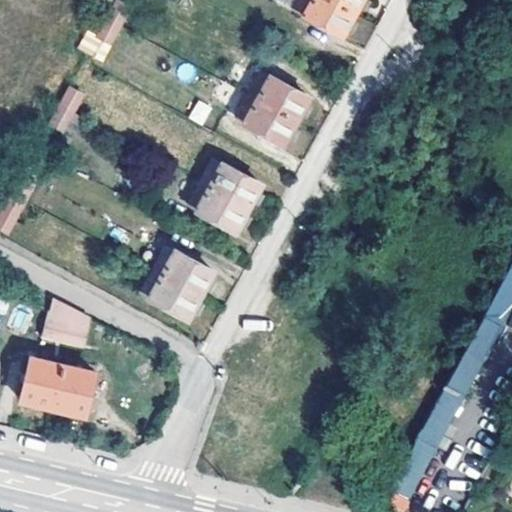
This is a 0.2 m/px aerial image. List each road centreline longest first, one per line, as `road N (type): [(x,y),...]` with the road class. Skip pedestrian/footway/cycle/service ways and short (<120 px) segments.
road 1 (residential): [(202,366),(407,0)]
road 2 (residential): [(202,366),(0,251)]
road 3 (residential): [(143,510),(202,366)]
road 4 (secondary): [(143,510),(0,480)]
